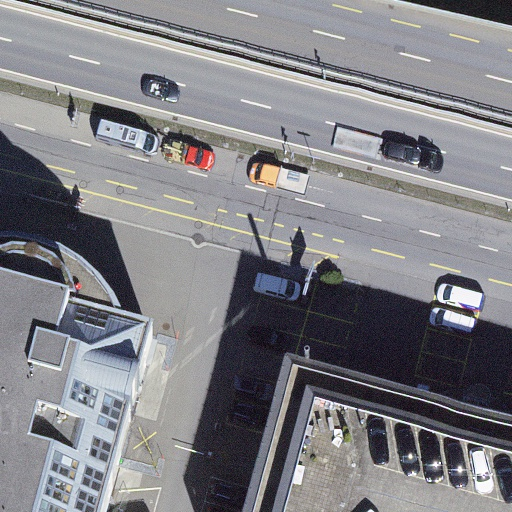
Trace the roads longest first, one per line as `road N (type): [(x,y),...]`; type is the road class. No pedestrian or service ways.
road 1 (primary): [(0,38),(511,168)]
road 2 (residential): [(0,130),(511,254)]
road 3 (primary): [(511,82),(194,0)]
